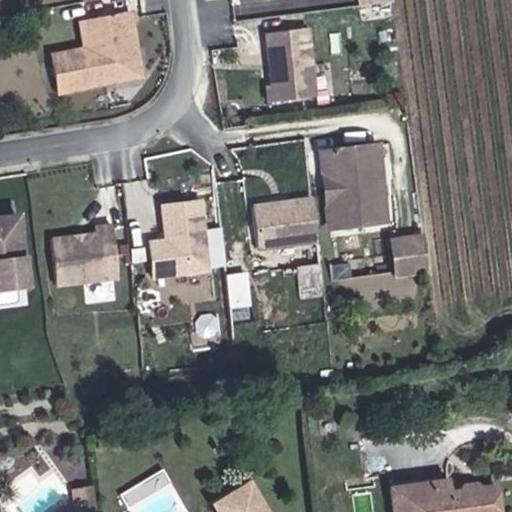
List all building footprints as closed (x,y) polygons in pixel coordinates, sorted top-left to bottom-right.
[(384,7),(382,0),(350,0),(351,11),(384,7)] [(79,17),(84,47),(51,53),(59,96),(146,81),(133,8),(79,17)] [(306,101),(298,32),(256,37),(262,89),(257,89),(258,106),(306,101)] [(392,218),(383,141),(334,147),(343,224),(392,218)] [(343,224),(334,147),(328,148),(337,225),(343,224)] [(161,202),(165,236),(149,238),(153,278),(170,277),(211,273),(202,197),(161,202)] [(313,197),(251,204),(257,249),(318,242),(313,197)] [(0,286),(33,283),(25,213),(0,216),(0,286)] [(115,227),(53,236),(60,288),(123,278),(115,227)] [(425,232),(390,237),(396,278),(431,274),(425,232)] [(271,511),(246,473),(211,494),(222,511),(271,511)] [(440,474),(423,475),(423,494),(440,494),(441,486),(440,474)] [(423,494),(423,475),(381,478),(383,511),(492,511),(491,482),(470,483),(470,479),(458,478),(458,485),(441,486),(440,494),(423,494)]
